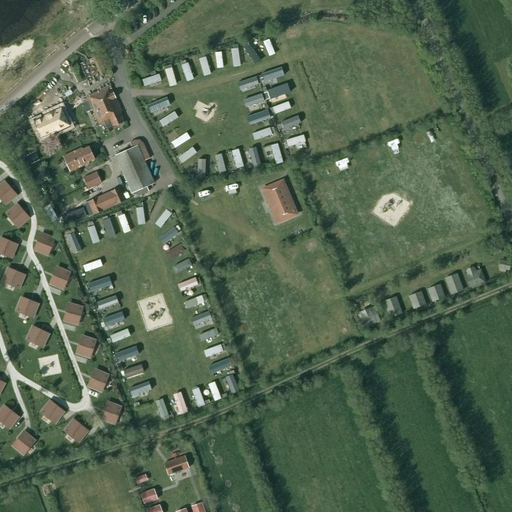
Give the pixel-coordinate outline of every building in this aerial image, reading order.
[(269,39),(263,42),(269,56),(275,54),(269,39)] [(249,44),(243,48),(255,65),(261,61),(249,44)] [(238,49),(231,49),(233,67),(240,66),(238,49)] [(221,52),(215,53),(217,69),(223,68),(221,52)] [(211,74),(206,58),(199,60),(204,76),(211,74)] [(188,63),(181,66),(187,82),(194,80),(188,63)] [(171,69),(165,71),(170,87),(176,85),(171,69)] [(263,75),(265,82),(282,76),(279,69),(263,75)] [(237,83),(239,90),(259,84),(256,77),(237,83)] [(267,90),(270,100),(290,93),(287,83),(267,90)] [(104,122),(107,129),(113,126),(113,127),(124,122),(120,112),(121,111),(110,86),(87,97),(87,98),(85,99),(86,101),(88,100),(98,125),(104,122)] [(243,101),(245,107),(264,101),(261,94),(243,101)] [(148,106),(152,113),(167,105),(164,99),(148,106)] [(272,108),(275,114),(290,108),(288,102),(272,108)] [(43,118),(33,122),(40,138),(50,134),(51,135),(69,127),(61,108),(42,116),(43,118)] [(159,121),(162,128),(178,118),(174,112),(159,121)] [(246,118),(249,125),(266,119),(263,112),(246,118)] [(281,123),(283,130),(300,122),(297,116),(281,123)] [(252,134),(255,141),(272,134),(269,128),(252,134)] [(171,143),(175,149),(190,139),(187,133),(171,143)] [(306,142),(304,135),(286,140),(288,147),(306,142)] [(277,144),(271,146),(276,165),(283,163),(277,144)] [(132,148),(115,156),(132,193),(134,198),(147,191),(145,187),(154,183),(144,162),(137,146),(132,148)] [(96,161),(89,147),(83,150),(82,148),(63,156),(70,172),(96,161)] [(178,158),(182,164),(197,153),(193,147),(178,158)] [(255,147),(248,149),(254,169),(261,167),(255,147)] [(238,149),(231,151),(237,168),(243,166),(238,149)] [(27,156),(31,164),(39,160),(35,152),(27,156)] [(221,154),(214,155),(219,172),(226,170),(221,154)] [(101,183),(96,172),(83,178),(88,189),(101,183)] [(272,212),(277,223),(296,214),(292,204),(293,203),(288,192),(287,192),(282,181),(263,190),(267,200),(266,201),(271,212),(272,212)] [(0,194),(5,200),(3,201),(6,205),(16,196),(5,182),(0,186),(0,194)] [(125,201),(119,188),(88,202),(94,215),(125,201)] [(8,212),(6,215),(9,218),(11,216),(17,223),(16,224),(19,228),(29,219),(17,205),(10,211),(9,210),(8,212)] [(143,208),(136,209),(138,225),(145,224),(143,208)] [(68,223),(84,217),(81,210),(65,216),(68,223)] [(171,214),(165,210),(155,224),(160,228),(171,214)] [(124,215),(117,217),(124,234),(130,231),(124,215)] [(109,220),(103,222),(108,239),(115,237),(109,220)] [(94,226),(87,228),(93,245),(100,243),(94,226)] [(178,233),(173,227),(158,239),(163,245),(178,233)] [(73,233),(66,236),(74,254),(80,251),(73,233)] [(42,234),(35,251),(47,256),(49,251),(47,251),(50,243),(53,244),(55,239),(52,238),(52,237),(50,237),(42,234)] [(0,251),(8,254),(7,256),(12,258),(17,246),(0,239),(0,251)] [(502,253),(499,244),(488,248),(491,256),(502,253)] [(184,252),(180,245),(164,254),(169,261),(184,252)] [(102,267),(100,260),(83,266),(85,272),(102,267)] [(191,267),(187,260),(172,267),(176,274),(191,267)] [(508,270),(510,262),(500,260),(498,269),(508,270)] [(475,271),(474,267),(464,271),(471,288),(486,283),(480,269),(475,271)] [(57,268),(50,285),(62,290),(64,285),(63,285),(66,277),(69,278),(71,273),(67,272),(68,271),(66,271),(57,268)] [(8,269),(2,281),(15,286),(14,288),(19,289),(20,286),(21,286),(22,285),(21,284),(24,276),(8,269)] [(464,291),(457,273),(444,278),(451,295),(464,291)] [(197,285),(195,278),(177,285),(180,292),(197,285)] [(110,285),(107,279),(90,284),(92,291),(110,285)] [(445,298),(440,284),(427,289),(432,303),(445,298)] [(426,305),(421,291),(408,296),(413,310),(426,305)] [(118,304),(116,296),(97,303),(99,310),(118,304)] [(204,303),(201,296),(184,303),(187,309),(204,303)] [(403,314),(396,296),(383,301),(390,319),(403,314)] [(17,308),(15,312),(20,314),(20,312),(33,317),(38,305),(21,298),(18,306),(17,306),(16,308),(17,308)] [(69,304),(64,322),(77,326),(78,321),(76,321),(79,312),(82,313),(83,308),(80,307),(78,306),(78,307),(69,304)] [(381,323),(375,307),(360,312),(366,329),(381,323)] [(124,320),(121,312),(102,319),(105,327),(124,320)] [(212,319),(209,312),(190,319),(193,326),(212,319)] [(27,337),(26,340),(30,342),(31,341),(43,347),(48,335),(32,327),(28,335),(27,335),(26,337),(27,337)] [(130,337),(127,329),(109,336),(112,343),(130,337)] [(218,336),(215,329),(199,335),(201,342),(218,336)] [(82,337),(77,354),(89,358),(93,345),(95,346),(96,341),(93,340),(93,339),(91,339),(91,340),(82,337)] [(223,352),(220,345),(204,351),(206,358),(223,352)] [(135,355),(133,349),(117,354),(120,361),(135,355)] [(229,366),(226,360),(210,366),(212,372),(229,366)] [(143,372),(141,365),(123,371),(126,378),(143,372)] [(96,370),(88,387),(100,392),(106,380),(107,380),(109,376),(106,375),(106,374),(104,373),(104,374),(96,370)] [(232,376),(226,378),(232,395),(239,392),(232,376)] [(151,390),(148,382),(129,389),(131,397),(151,390)] [(214,382),(208,385),(215,402),(221,399),(214,382)] [(198,388),(192,391),(198,408),(205,405),(198,388)] [(180,392),(173,395),(180,415),(187,413),(180,392)] [(162,399),(155,402),(162,418),(169,416),(162,399)] [(49,402),(41,412),(51,420),(51,421),(54,424),(57,421),(57,422),(59,421),(58,420),(63,413),(49,402)] [(108,403),(101,420),(114,424),(118,412),(120,412),(121,408),(118,407),(118,406),(116,405),(116,406),(108,403)] [(0,420),(9,428),(18,418),(4,407),(0,411),(0,420)] [(66,429),(64,432),(67,435),(68,434),(79,442),(87,432),(73,421),(67,427),(65,428),(66,429)] [(24,433),(13,447),(23,455),(31,445),(32,446),(35,442),(32,439),(33,439),(31,438),(24,433)] [(184,455),(165,462),(169,474),(188,467),(184,455)] [(143,476),(135,478),(137,484),(145,481),(143,476)] [(151,491),(141,494),(144,504),(155,500),(151,491)]
